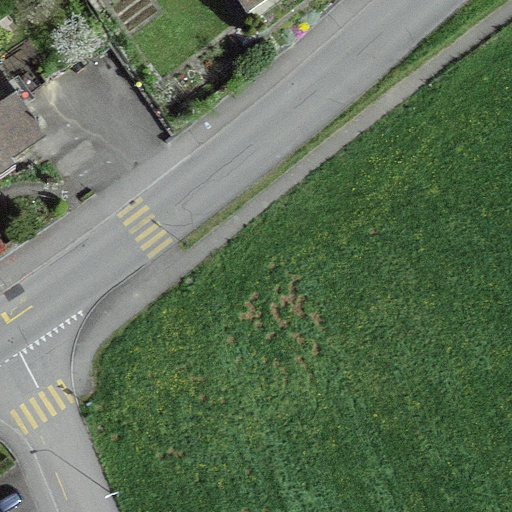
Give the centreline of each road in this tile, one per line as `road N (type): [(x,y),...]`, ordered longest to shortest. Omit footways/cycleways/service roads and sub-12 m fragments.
road 1 (residential): [(0,327),(146,225),(422,0)]
road 2 (residential): [(0,327),(90,511)]
